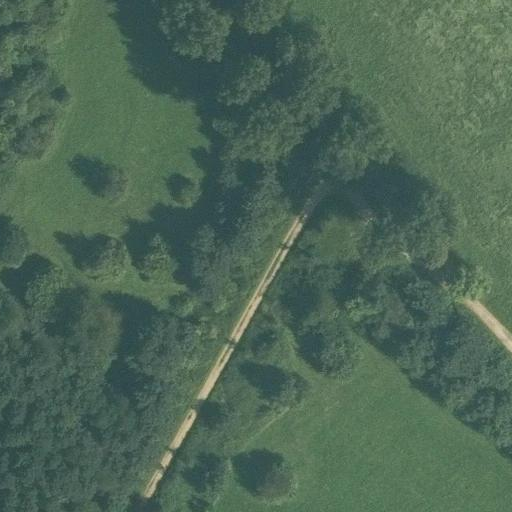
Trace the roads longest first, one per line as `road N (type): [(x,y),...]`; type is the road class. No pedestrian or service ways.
road 1 (track): [(241,0),(332,125),(342,164),(511,344)]
road 2 (track): [(138,511),(295,227),(342,164)]
